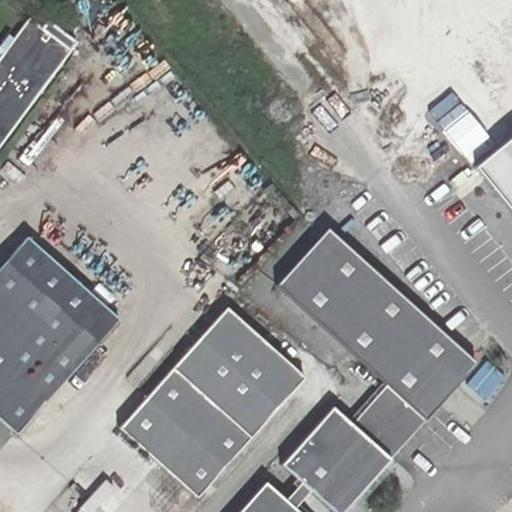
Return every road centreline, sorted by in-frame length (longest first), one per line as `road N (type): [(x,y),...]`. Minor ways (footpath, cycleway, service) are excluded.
road 1 (unknown): [(95,414),(141,360),(148,317),(136,283),(43,219),(0,229)]
road 2 (unknown): [(180,511),(95,414)]
